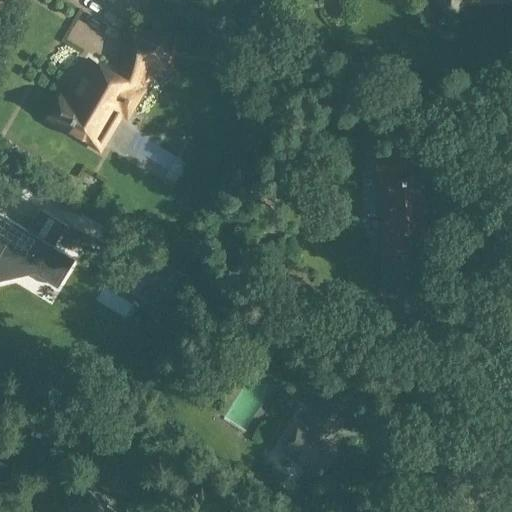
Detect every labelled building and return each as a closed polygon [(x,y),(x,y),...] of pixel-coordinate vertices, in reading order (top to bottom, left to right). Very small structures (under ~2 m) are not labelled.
[(438,0),(439,2),(441,6),(444,9),(448,11),(452,11),(456,10),(459,7),(461,4),(462,0),(477,2),(477,0),(438,0)] [(68,99),(62,96),(49,117),(90,141),(88,144),(101,152),(124,113),(126,115),(140,91),(135,88),(140,75),(145,63),(165,66),(169,36),(132,30),(131,29),(125,62),(123,70),(119,78),(91,62),(68,99)] [(404,151),(376,152),(377,172),(379,172),(383,237),(381,237),(382,257),(410,255),(409,235),(405,236),(405,230),(423,229),(422,207),(425,207),(425,197),(421,197),(420,176),(402,177),(402,171),(405,171),(404,151)] [(351,191),(369,187),(366,174),(348,178),(351,191)] [(0,281),(34,274),(57,288),(74,260),(0,214),(0,281)] [(163,261),(142,296),(164,310),(186,275),(163,261)] [(202,379),(217,388),(227,372),(187,350),(180,363),(203,376),(202,379)] [(303,422),(285,451),(319,472),(337,445),(328,439),(351,402),(330,388),(307,425),(303,422)] [(115,511),(89,492),(73,511),(115,511)]
